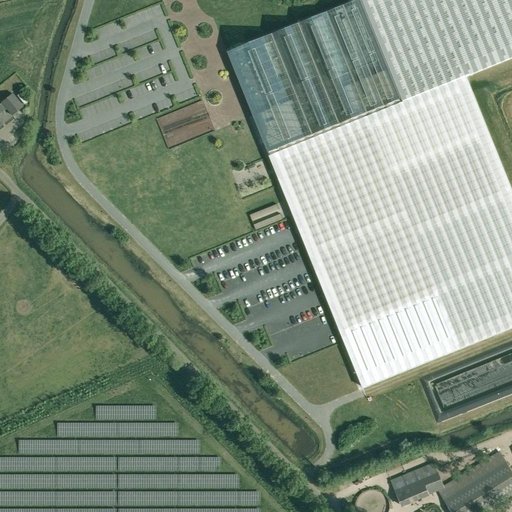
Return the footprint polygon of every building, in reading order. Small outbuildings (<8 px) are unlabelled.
[(511,0),(356,0),(228,52),(270,156),(363,387),(511,327),(511,191),(466,77),(511,58),(511,0)] [(0,124),(1,124),(0,123),(0,113),(6,109),(12,116),(23,106),(12,93),(0,103),(1,104),(0,104),(0,124)] [(11,121),(3,129),(7,133),(15,125),(11,121)] [(500,450),(443,486),(437,490),(438,491),(451,511),(485,511),(511,495),(511,470),(504,458),(500,450)] [(437,490),(443,486),(434,462),(428,465),(391,480),(402,506),(430,494),(438,491),(437,490)]
